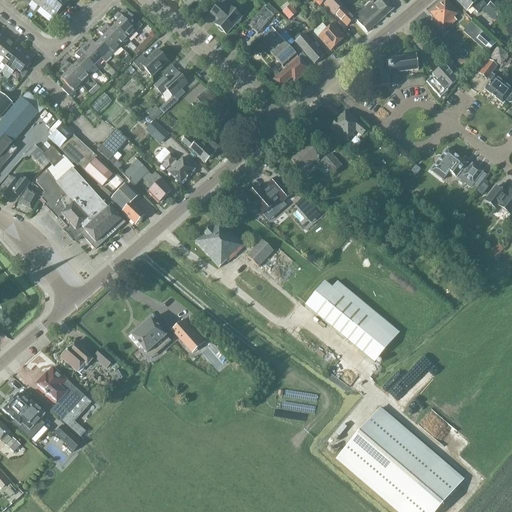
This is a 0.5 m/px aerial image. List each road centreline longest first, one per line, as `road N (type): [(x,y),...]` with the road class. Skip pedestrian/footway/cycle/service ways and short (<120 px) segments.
road 1 (track): [(133,249),(254,351),(322,393),(325,410),(306,432)]
road 2 (tertiary): [(72,301),(281,121)]
road 3 (residential): [(281,121),(148,0)]
road 4 (tertiary): [(330,81),(425,0)]
